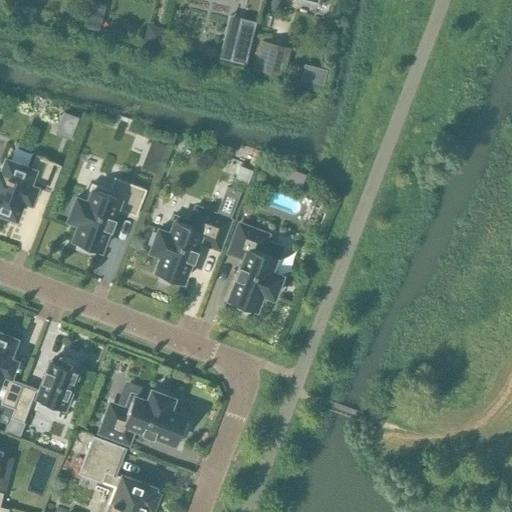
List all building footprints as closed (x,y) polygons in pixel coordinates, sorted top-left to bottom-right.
[(256,22),(240,18),(230,60),(245,64),(256,22)] [(261,42),(254,68),(282,74),(288,49),(261,42)] [(15,217),(22,198),(30,201),(36,184),(52,190),(61,166),(36,156),(31,170),(8,161),(8,160),(7,159),(1,173),(0,172),(0,213),(1,214),(2,212),(15,217)] [(283,182),(300,189),(305,175),(289,168),(283,182)] [(80,223),(73,241),(77,242),(75,246),(89,251),(90,248),(99,251),(107,228),(110,229),(114,218),(111,217),(115,208),(136,216),(146,189),(114,177),(109,190),(91,183),(85,201),(76,198),(68,219),(80,223)] [(229,221),(216,216),(197,208),(191,222),(174,215),(167,232),(158,229),(150,250),(162,255),(155,272),(159,273),(157,277),(171,283),(173,279),(181,282),(190,259),(192,260),(200,240),(218,248),(229,221)] [(239,225),(229,252),(245,258),(242,267),(239,266),(235,276),(237,277),(229,300),(237,303),(235,307),(249,312),(251,309),(254,310),(261,292),(272,297),(281,276),(272,273),(279,255),(261,248),(266,235),(239,225)] [(13,408),(22,384),(8,379),(14,361),(7,359),(14,340),(1,334),(1,333),(0,332),(0,387),(5,390),(0,404),(13,408)] [(79,363),(62,357),(60,363),(51,360),(47,371),(45,370),(41,380),(43,381),(37,398),(39,399),(37,404),(58,412),(59,407),(62,408),(63,405),(67,406),(72,392),(68,391),(79,363)] [(22,384),(13,408),(13,409),(10,418),(23,422),(35,390),(36,389),(22,384)] [(153,434),(176,442),(179,434),(183,436),(188,422),(184,420),(185,417),(168,410),(173,399),(151,391),(148,399),(130,392),(124,410),(111,405),(101,432),(127,442),(133,426),(143,430),(142,432),(152,436),(153,434)] [(17,432),(20,423),(10,419),(6,429),(17,432)] [(114,476),(125,448),(92,435),(78,474),(102,483),(102,482),(115,487),(109,502),(112,503),(110,507),(108,511),(144,511),(146,507),(151,509),(156,493),(152,492),(153,488),(137,482),(137,483),(122,477),(121,478),(114,476)] [(0,506),(9,509),(0,506),(0,503),(3,492),(0,491),(0,506)]
